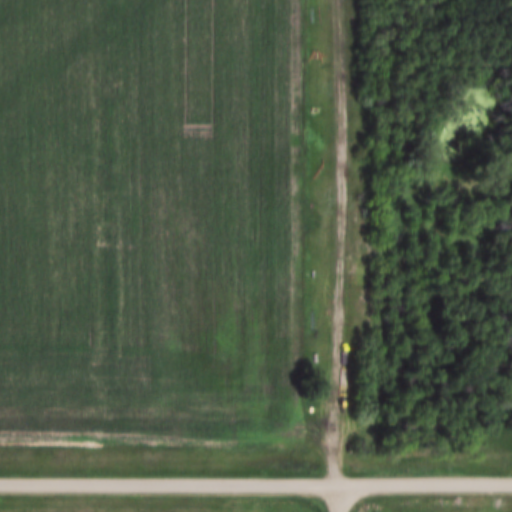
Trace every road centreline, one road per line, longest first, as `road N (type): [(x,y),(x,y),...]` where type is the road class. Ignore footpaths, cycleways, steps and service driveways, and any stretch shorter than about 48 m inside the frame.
road 1 (track): [(347,0),(337,483)]
road 2 (residential): [(0,481),(337,483)]
road 3 (residential): [(337,483),(511,483)]
